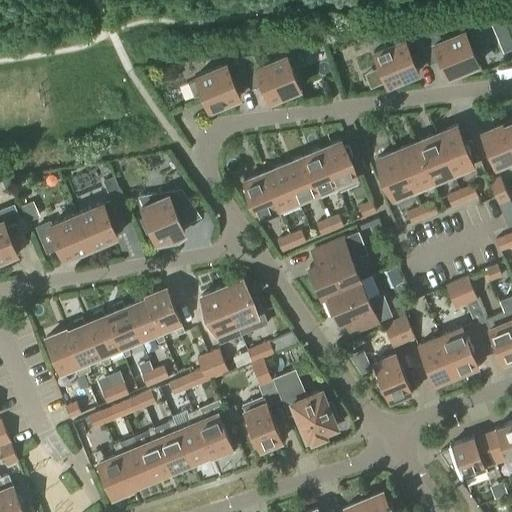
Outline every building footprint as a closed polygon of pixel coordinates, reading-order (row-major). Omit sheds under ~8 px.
[(443,25),(414,29),(417,37),(418,40),(427,61),(428,64),(439,59),(447,76),(478,63),(471,47),(475,45),(470,31),(466,33),(464,30),(448,37),(443,25)] [(404,38),(373,51),(386,84),(418,71),(415,65),(427,61),(418,40),(417,37),(406,41),(404,38)] [(252,59),(240,64),(248,86),(250,88),(261,84),(268,100),(300,87),(286,54),(255,67),(252,59)] [(196,78),(188,82),(194,96),(201,93),(208,109),(240,96),(237,90),(248,86),(240,64),(239,61),(227,66),(226,63),(195,76),(196,78)] [(511,119),(501,124),(511,151),(511,119)] [(511,151),(501,124),(480,133),(494,167),(508,161),(511,167),(511,151)] [(456,125),(436,133),(452,173),(473,164),(469,154),(470,153),(466,143),(464,144),(456,125)] [(420,139),(416,141),(432,181),(452,173),(436,133),(429,136),(429,134),(419,138),(420,139)] [(325,146),(320,148),(335,185),(356,176),(348,158),(352,156),(347,145),(343,146),(341,140),(328,145),(329,147),(325,148),(325,146)] [(400,148),(396,149),(413,189),(432,181),(416,141),(409,144),(409,142),(399,146),(400,148)] [(306,154),(301,156),(317,192),(335,185),(320,148),(309,153),(310,155),(307,156),(306,154)] [(396,149),(375,158),(383,177),(382,178),(386,188),(388,187),(392,198),(413,189),(396,149)] [(287,162),(283,164),(298,200),(317,192),(301,156),(291,160),(291,163),(288,164),(287,162)] [(268,170),(264,172),(279,208),(298,200),(283,164),(272,168),(273,170),(269,172),(268,170)] [(246,187),(242,189),(247,200),(251,199),(258,217),(279,208),(264,172),(259,173),(260,176),(257,177),(256,175),(243,180),(246,187)] [(113,176),(103,180),(108,191),(117,188),(113,176)] [(500,176),(488,181),(498,203),(509,199),(500,176)] [(10,179),(1,182),(5,191),(13,188),(10,179)] [(472,184),(446,195),(451,206),(477,195),(472,184)] [(155,193),(138,196),(142,204),(141,205),(145,216),(140,218),(146,232),(151,230),(156,241),(177,238),(177,237),(174,237),(172,234),(184,229),(181,223),(199,216),(180,189),(166,192),(167,194),(157,198),(155,193)] [(129,222),(139,220),(134,194),(123,196),(129,222)] [(35,199),(22,205),(28,221),(42,216),(35,199)] [(371,200),(358,205),(363,216),(376,211),(371,200)] [(432,200),(419,206),(424,217),(437,212),(432,200)] [(103,202),(76,213),(90,246),(117,235),(114,229),(120,227),(109,201),(104,203),(103,202)] [(419,206),(406,211),(411,222),(424,217),(419,206)] [(90,246),(76,213),(50,224),(49,221),(36,226),(46,251),(58,246),(63,257),(90,246)] [(338,213),(327,218),(332,229),(343,225),(338,213)] [(3,219),(0,220),(0,258),(17,252),(14,246),(26,241),(16,217),(4,222),(3,219)] [(327,218),(316,223),(321,234),(332,229),(327,218)] [(301,229),(290,234),(294,245),(305,240),(301,229)] [(318,262),(308,266),(321,295),(327,293),(360,279),(352,259),(367,252),(358,230),(312,249),(318,262)] [(511,231),(503,235),(508,246),(511,244),(511,231)] [(290,234),(276,239),(281,250),(294,245),(290,234)] [(496,263),(485,268),(490,279),(501,274),(496,263)] [(467,275),(456,280),(466,302),(477,298),(467,275)] [(242,278),(221,287),(240,333),(267,322),(257,299),(251,302),(249,298),(250,298),(242,278)] [(328,297),(324,299),(330,315),(335,313),(338,321),(356,314),(361,327),(391,315),(382,292),(368,298),(360,279),(327,293),(328,297)] [(456,280),(445,285),(454,307),(466,302),(456,280)] [(180,321),(167,289),(166,287),(145,295),(146,297),(160,329),(172,324),(178,333),(183,331),(180,321)] [(221,287),(199,296),(208,315),(209,315),(210,319),(207,320),(212,331),(214,330),(219,341),(240,333),(221,287)] [(146,297),(126,305),(140,338),(152,333),(158,341),(164,339),(160,329),(146,297)] [(140,338),(126,305),(124,306),(122,300),(112,304),(115,310),(106,314),(120,346),(124,356),(129,353),(127,343),(140,338)] [(511,313),(509,308),(503,311),(511,331),(511,313)] [(120,346),(106,314),(104,314),(102,309),(92,313),(95,318),(86,322),(100,354),(104,364),(109,362),(107,351),(120,346)] [(511,331),(503,311),(484,318),(488,328),(501,360),(504,359),(505,361),(511,358),(511,331)] [(405,314),(394,319),(403,341),(414,337),(405,314)] [(100,354),(86,322),(84,323),(82,317),(72,321),(75,327),(67,330),(66,330),(84,372),(89,370),(87,360),(100,354)] [(392,346),(403,341),(394,319),(383,324),(392,346)] [(461,326),(440,335),(456,374),(467,369),(468,371),(479,367),(477,362),(476,363),(471,350),(473,349),(468,336),(466,337),(461,326)] [(84,372),(66,330),(67,330),(66,328),(45,337),(59,371),(72,366),(78,375),(84,372)] [(440,335),(418,344),(422,355),(420,355),(426,369),(428,368),(434,383),(437,381),(438,384),(453,377),(452,375),(456,374),(440,335)] [(269,340),(246,349),(251,361),(273,352),(269,340)] [(219,348),(208,353),(217,375),(228,370),(219,348)] [(395,352),(373,362),(378,373),(375,374),(382,389),(384,388),(389,400),(393,398),(395,402),(409,396),(408,392),(411,390),(395,352)] [(208,353),(196,357),(201,368),(206,380),(217,375),(208,353)] [(263,357),(252,362),(260,384),(272,380),(263,357)] [(163,365),(152,369),(156,381),(168,376),(163,365)] [(201,368),(190,373),(194,384),(206,380),(201,368)] [(152,369),(141,374),(146,385),(156,381),(152,369)] [(294,369),(272,378),(287,415),(295,411),(306,438),(310,437),(311,441),(325,435),(324,431),(336,426),(332,416),(336,414),(330,401),(327,403),(321,389),(306,395),(294,369)] [(179,377),(168,382),(173,393),(184,389),(179,377)] [(123,381),(112,386),(117,397),(128,392),(123,381)] [(112,386),(101,390),(106,401),(117,397),(112,386)] [(150,389),(139,394),(144,405),(155,401),(150,389)] [(139,394),(128,398),(133,410),(144,405),(139,394)] [(263,396),(241,405),(248,422),(246,423),(252,438),(254,437),(259,449),(263,447),(264,451),(279,445),(278,441),(281,439),(263,396)] [(76,401),(65,405),(69,417),(80,412),(76,401)] [(233,405),(223,408),(224,409),(228,420),(238,416),(233,405)] [(110,406),(99,410),(104,422),(115,417),(110,406)] [(199,408),(193,411),(211,453),(210,453),(211,455),(217,452),(220,458),(231,453),(228,448),(231,447),(217,412),(204,417),(199,408)] [(99,410),(88,415),(93,426),(104,422),(99,410)] [(211,453),(193,411),(187,413),(190,423),(177,429),(191,461),(193,460),(194,462),(203,459),(202,457),(210,453),(211,453)] [(1,418),(0,418),(0,444),(10,441),(1,418)] [(191,461),(177,429),(173,419),(167,421),(170,432),(157,437),(171,469),(173,468),(174,471),(183,467),(182,465),(191,461)] [(494,429),(484,433),(495,462),(505,459),(507,462),(511,460),(511,420),(494,428),(494,429)] [(171,469),(157,437),(153,427),(148,430),(150,440),(137,445),(151,477),(153,476),(154,479),(163,475),(162,473),(171,469)] [(440,451),(439,451),(448,464),(449,464),(455,461),(462,479),(486,470),(484,466),(495,462),(484,433),(473,437),(473,435),(449,444),(450,447),(440,451)] [(10,441),(0,444),(0,448),(6,464),(17,459),(12,446),(10,441)] [(151,477),(137,445),(125,450),(119,442),(113,444),(117,453),(131,486),(139,482),(140,485),(149,481),(148,479),(151,477)] [(131,486),(117,453),(105,459),(99,450),(93,452),(97,462),(111,496),(120,493),(121,495),(129,491),(129,489),(132,488),(131,486)] [(7,474),(0,476),(0,511),(24,511),(20,502),(21,502),(18,495),(17,496),(12,484),(12,485),(7,474)] [(383,491),(365,498),(371,511),(401,511),(399,505),(394,506),(391,499),(387,501),(383,491)] [(371,511),(365,498),(344,507),(346,511),(371,511)]
